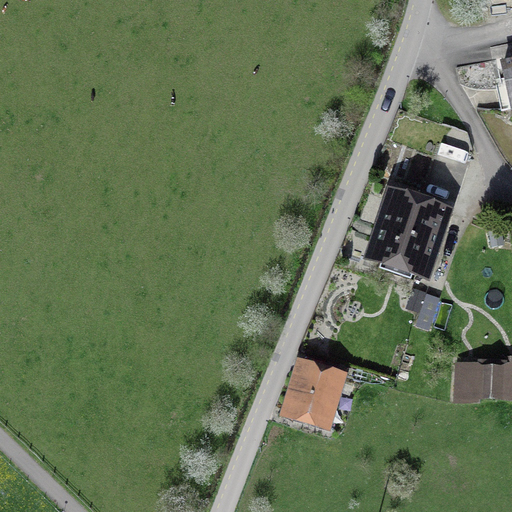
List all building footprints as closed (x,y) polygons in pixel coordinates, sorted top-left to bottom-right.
[(511,111),(511,110),(511,64),(502,67),(511,111)] [(444,214),(394,197),(373,260),(423,277),(444,214)] [(416,325),(429,329),(439,299),(427,295),(416,325)] [(474,398),(511,398),(511,372),(476,373),(476,365),(460,365),(459,402),(474,402),(474,398)] [(291,412),(326,421),(338,382),(303,371),(291,412)]
